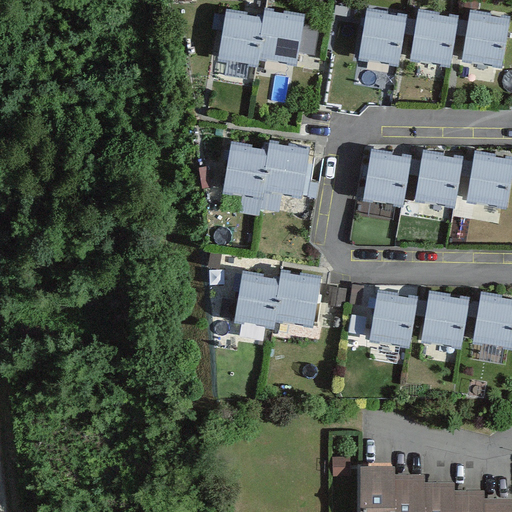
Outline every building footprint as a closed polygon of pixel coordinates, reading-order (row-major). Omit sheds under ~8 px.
[(398,22),(364,15),(357,48),(391,55),(398,22)] [(503,22),(470,15),(463,53),(496,59),(503,22)] [(268,26),(230,20),(223,61),(257,66),(259,55),(296,61),(303,21),(270,16),(268,26)] [(451,23),(417,16),(410,51),(444,58),(451,23)] [(264,147),(235,141),(227,178),(256,184),(257,180),(294,187),(303,142),(266,135),(264,147)] [(404,155),(370,147),(361,190),(395,197),(404,155)] [(457,156),(422,150),(414,191),(449,197),(457,156)] [(509,158),(474,152),(467,196),(502,201),(509,158)] [(274,280),(244,274),(237,311),(267,316),(268,308),(305,315),(312,278),(276,271),(274,280)] [(410,302),(376,296),(370,334),(403,339),(410,302)] [(462,302),(428,296),(421,335),(456,341),(462,302)] [(511,322),(511,302),(480,297),(473,337),(509,343),(511,322)] [(389,466),(357,466),(357,511),(510,511),(511,499),(479,499),(479,489),(447,489),(447,482),(418,482),(418,474),(389,474),(389,466)]
